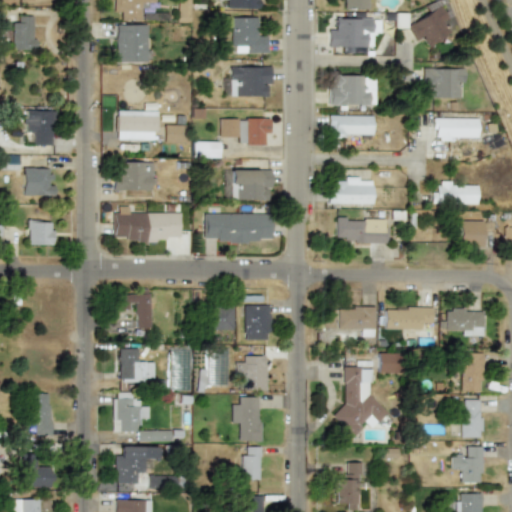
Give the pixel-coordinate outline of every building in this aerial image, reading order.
[(153,0),(111,0),(111,12),(119,12),(119,20),(139,19),(138,8),(146,8),(146,2),(153,2),(153,0)] [(187,22),(188,1),(175,0),(175,22),(187,22)] [(224,0),(225,9),(255,8),(254,0),(224,0)] [(366,9),(366,0),(342,0),(342,8),(366,9)] [(419,37),(426,47),(454,28),(438,4),(404,26),(414,41),(419,37)] [(31,17),(9,16),(9,49),(31,50),(31,17)] [(255,17),(230,17),(230,53),(264,53),(264,36),(255,36),(255,17)] [(326,47),(347,47),(347,53),(363,53),(363,46),(371,46),(371,32),(378,32),(378,18),(332,19),(333,30),(326,30),(326,47)] [(143,24),(113,25),(114,62),(144,62),(143,24)] [(267,85),(268,67),(228,66),(228,96),(263,96),(264,84),(267,85)] [(461,68),(421,69),(422,98),(458,97),(458,83),(462,83),(461,68)] [(325,104),(372,105),(373,76),(329,75),(329,87),(326,87),(325,104)] [(140,111),(114,110),(113,139),(153,140),(153,103),(140,103),(140,111)] [(51,111),(23,110),(23,132),(31,132),(31,145),(50,145),(51,111)] [(370,116),(326,115),(326,135),(369,136),(370,116)] [(236,136),(236,144),(262,144),(261,134),(267,133),(267,118),(217,119),(217,137),(236,136)] [(475,118),(431,118),(431,139),(447,139),(447,137),(475,137),(475,118)] [(182,125),(162,125),(162,142),(182,143),(182,125)] [(216,142),(190,141),(190,157),(216,157),(216,142)] [(16,155),(0,154),(0,169),(15,170),(16,155)] [(149,162),(113,161),(113,190),(149,191),(149,162)] [(47,168),(20,167),(19,195),(51,195),(51,185),(47,185),(47,168)] [(268,170),(228,169),(227,199),(264,199),(264,188),(268,188),(268,170)] [(369,203),(369,178),(343,178),(343,181),(326,181),(326,203),(369,203)] [(429,203),(474,204),(475,186),(448,185),(448,181),(435,181),(435,192),(429,192),(429,203)] [(176,213),(126,213),(126,207),(112,207),(112,240),(176,239),(176,213)] [(267,214),(201,213),(200,240),(267,241),(267,214)] [(383,241),(383,219),(333,219),(333,241),(383,241)] [(480,221),(456,220),(456,248),(480,248),(480,221)] [(48,221),(24,221),(25,245),(49,244),(48,221)] [(146,293),(117,294),(117,304),(132,304),(132,328),(147,327),(146,293)] [(267,305),(242,305),(242,339),(266,339),(267,305)] [(230,330),(231,307),(212,306),(211,329),(230,330)] [(334,307),(334,329),(367,330),(367,333),(371,333),(371,308),(334,307)] [(381,308),(381,328),(418,329),(418,323),(429,323),(429,309),(381,308)] [(460,330),(460,335),(480,335),(480,310),(442,309),(441,330),(460,330)] [(116,348),(116,381),(150,380),(150,362),(134,362),(134,348),(116,348)] [(479,353),(457,353),(456,390),(478,391),(479,353)] [(262,390),(263,357),(243,357),(242,390),(262,390)] [(340,367),(341,403),(328,416),(348,435),(362,422),(368,428),(384,412),(366,394),(366,384),(368,381),(368,369),(360,369),(357,367),(340,367)] [(111,420),(116,419),(116,432),(134,431),(134,425),(138,425),(138,418),(146,418),(145,406),(137,406),(137,399),(129,399),(129,392),(111,392),(111,420)] [(46,435),(47,393),(30,393),(29,434),(46,435)] [(256,440),(257,397),(236,397),(236,404),(228,404),(228,423),(235,423),(235,440),(256,440)] [(477,400),(459,399),(458,437),(476,437),(477,400)] [(135,441),(168,441),(168,430),(135,430),(135,441)] [(154,447),(118,446),(117,456),(113,456),(112,482),(134,483),(134,472),(143,472),(143,458),(154,458),(154,447)] [(256,446),(243,446),(243,455),(237,455),(238,480),(256,480),(256,446)] [(478,482),(478,446),(462,446),(462,455),(447,455),(447,468),(457,468),(457,482),(478,482)] [(343,462),(343,479),(332,479),(331,503),(344,504),(344,510),(354,510),(355,463),(343,462)] [(49,486),(49,464),(19,465),(20,487),(49,486)] [(146,488),(173,488),(173,475),(146,476),(146,488)] [(258,511),(259,496),(241,495),(240,511),(258,511)] [(10,511),(36,511),(36,499),(10,499),(10,511)] [(148,511),(148,500),(112,499),(112,511),(148,511)]
